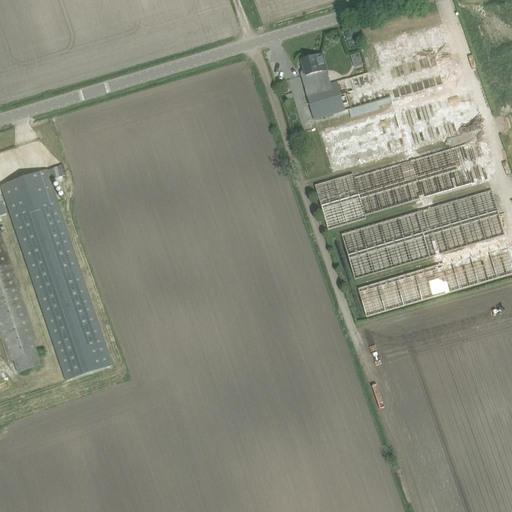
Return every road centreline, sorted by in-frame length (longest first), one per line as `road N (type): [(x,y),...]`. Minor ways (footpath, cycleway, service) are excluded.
road 1 (track): [(418,511),(238,0)]
road 2 (unclassified): [(0,120),(402,0)]
